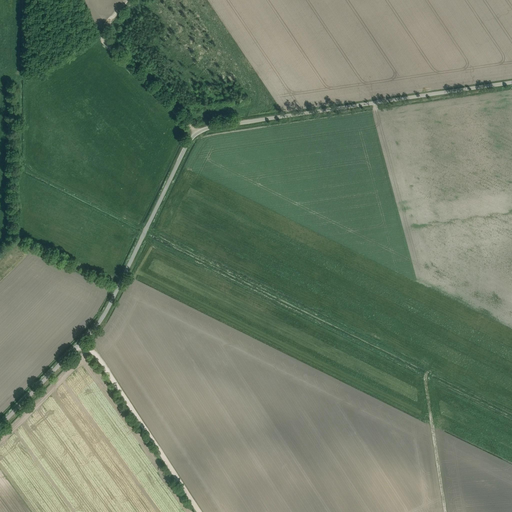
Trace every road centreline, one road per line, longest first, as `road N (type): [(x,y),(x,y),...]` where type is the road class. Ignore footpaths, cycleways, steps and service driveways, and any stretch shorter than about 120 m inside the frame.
road 1 (unclassified): [(0,426),(100,320),(196,131),(511,82)]
road 2 (track): [(200,511),(80,343)]
road 3 (track): [(431,370),(446,511)]
road 4 (track): [(196,131),(101,36)]
